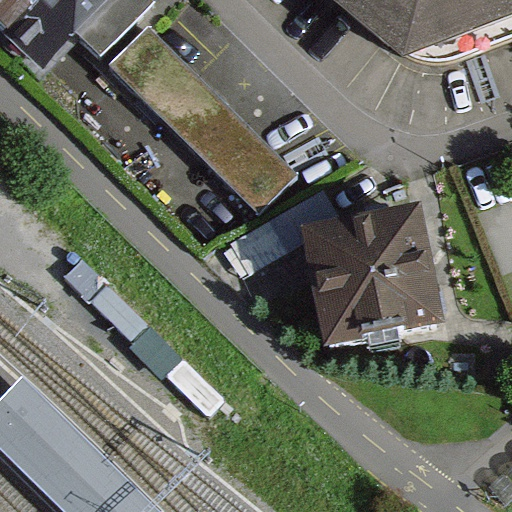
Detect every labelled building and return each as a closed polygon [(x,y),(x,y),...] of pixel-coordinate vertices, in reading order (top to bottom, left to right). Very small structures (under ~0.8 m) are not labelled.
[(123,0),(0,0),(0,41),(42,83),(123,0)] [(511,14),(511,0),(334,0),(404,54),(511,14)] [(425,222),(311,243),(332,353),(445,332),(425,222)] [(41,468),(57,451),(21,416),(5,432),(41,468)] [(511,467),(490,491),(508,509),(511,505),(511,467)]
